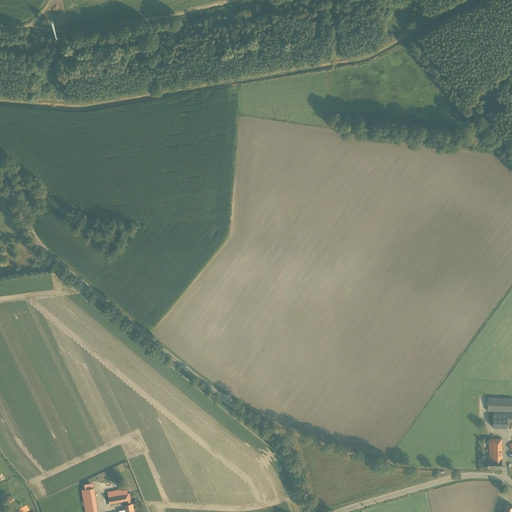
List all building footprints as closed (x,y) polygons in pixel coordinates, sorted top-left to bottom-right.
[(511,397),(488,397),(487,411),(511,411),(511,397)] [(511,422),(511,412),(493,412),(493,426),(507,427),(507,422),(511,422)] [(488,468),(502,468),(502,443),(501,443),(501,439),(489,439),(490,459),(487,460),(488,468)] [(86,511),(96,511),(98,511),(93,482),(85,483),(86,488),(82,489),(86,511)] [(134,511),(133,503),(131,504),(130,493),(122,494),(121,489),(108,492),(110,504),(126,500),(126,502),(124,503),(126,511),(134,511)] [(0,502),(0,507),(1,508),(14,500),(11,495),(0,502)]
